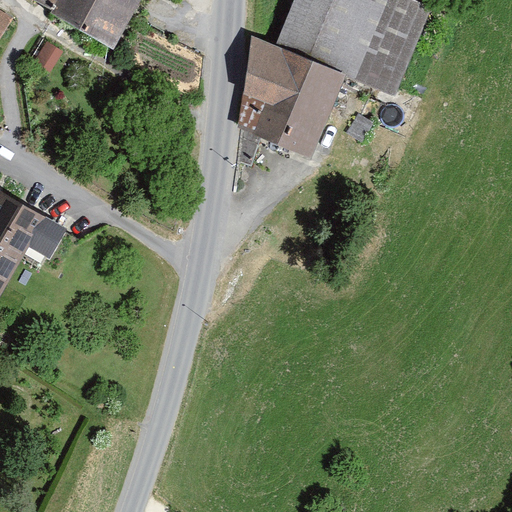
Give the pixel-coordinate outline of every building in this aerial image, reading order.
[(33,0),(115,50),(141,0),(33,0)] [(293,0),(277,43),(253,34),(239,128),(312,158),(346,75),(395,97),(432,6),(417,0),(293,0)] [(0,40),(14,18),(0,9),(0,40)] [(65,51),(48,41),(35,64),(51,73),(65,51)] [(68,228),(1,189),(0,190),(0,298),(30,246),(51,258),(68,228)]
